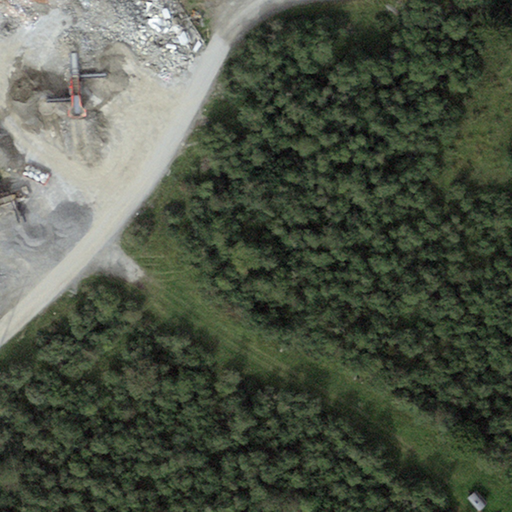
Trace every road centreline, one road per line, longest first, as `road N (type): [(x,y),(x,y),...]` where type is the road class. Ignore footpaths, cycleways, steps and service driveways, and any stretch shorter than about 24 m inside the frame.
road 1 (track): [(0,337),(101,237),(140,185),(223,35),(303,0)]
road 2 (track): [(89,248),(383,432),(464,511)]
